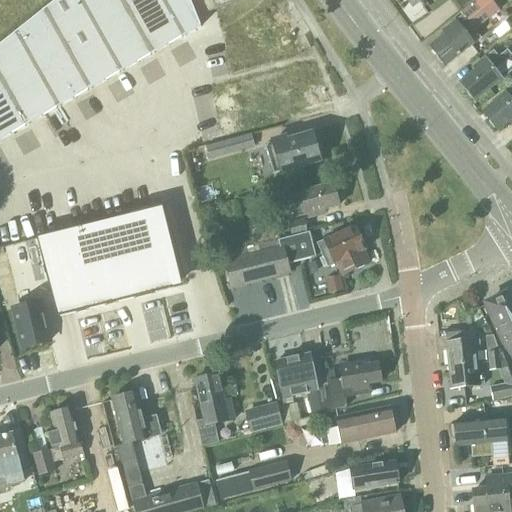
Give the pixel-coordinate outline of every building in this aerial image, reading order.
[(56,0),(0,45),(0,141),(201,28),(197,18),(193,8),(189,0),(56,0)] [(189,0),(193,8),(211,0),(215,11),(242,0),(189,0)] [(405,0),(413,10),(428,0),(405,0)] [(454,0),(461,10),(473,0),(454,0)] [(445,35),(429,48),(445,68),(472,46),(463,33),(469,28),(462,18),(455,23),(454,22),(442,31),(445,35)] [(483,60),(471,69),(473,72),(458,84),(474,103),(501,82),(500,81),(509,74),(492,53),(483,61),(483,60)] [(511,88),(482,113),(497,132),(508,124),(510,127),(511,125),(511,88)] [(274,145),(266,148),(273,175),(276,174),(319,162),(318,158),(321,155),(319,148),(315,147),(312,135),(286,142),(285,138),(274,142),(274,145)] [(223,157),(234,154),(231,141),(220,144),(223,157)] [(302,194),(292,197),(297,217),(307,215),(308,219),(325,214),(324,210),(338,207),(333,186),(302,194)] [(154,210),(36,239),(56,319),(174,289),(154,210)] [(248,229),(252,247),(279,240),(275,222),(248,229)] [(304,222),(289,226),(292,237),(307,233),(304,222)] [(354,228),(324,242),(334,265),(336,264),(342,277),(368,264),(362,251),(364,250),(354,228)] [(281,241),(283,248),(225,263),(229,281),(231,290),(290,276),(287,266),(317,258),(311,234),(281,241)] [(511,295),(507,294),(485,306),(487,309),(503,345),(511,358),(511,295)] [(40,303),(13,310),(22,349),(49,342),(40,303)] [(445,333),(448,368),(477,365),(476,353),(480,352),(479,342),(460,344),(459,331),(445,333)] [(491,337),(486,338),(487,354),(498,353),(491,337)] [(498,353),(487,354),(488,364),(499,363),(498,353)] [(276,363),(279,382),(283,401),(317,393),(312,375),(312,370),(315,369),(313,360),(310,361),(309,359),(309,356),(276,363)] [(339,370),(341,382),(329,383),(332,412),(349,410),(347,398),(363,396),(368,395),(367,387),(380,385),(377,365),(363,368),(362,363),(349,365),(350,369),(339,370)] [(498,371),(500,371),(500,370),(499,363),(488,364),(489,372),(498,371)] [(478,377),(477,365),(448,368),(450,390),(483,386),(482,377),(478,377)] [(232,402),(224,404),(218,376),(206,379),(206,375),(197,377),(198,381),(194,382),(205,429),(237,423),(232,402)] [(503,385),(490,388),(493,402),(511,397),(511,383),(511,384),(503,385)] [(155,418),(143,422),(135,394),(111,401),(119,429),(124,446),(160,436),(155,418)] [(331,415),(325,394),(305,399),(311,420),(331,415)] [(253,412),(258,433),(281,427),(276,405),(253,412)] [(389,410),(346,419),(336,421),(341,446),(351,444),(395,435),(389,410)] [(50,451),(33,456),(39,478),(57,473),(54,463),(63,460),(63,461),(83,456),(80,443),(71,411),(50,417),(54,431),(48,433),(53,451),(50,451)] [(483,421),(454,425),(456,449),(486,446),(486,445),(497,444),(494,422),(483,423),(483,421)] [(12,435),(0,438),(0,466),(19,462),(12,435)] [(293,483),(287,463),(216,483),(221,502),(293,483)] [(363,471),(350,472),(354,492),(397,486),(397,484),(399,482),(398,476),(395,475),(394,464),(363,468),(363,471)] [(474,511),(508,511),(508,500),(511,499),(511,477),(492,480),(493,492),(473,494),(474,511)] [(197,511),(216,507),(210,483),(199,485),(199,483),(185,487),(146,498),(142,485),(128,489),(134,511),(197,511)] [(346,510),(349,510),(349,511),(401,511),(399,497),(362,505),(360,497),(344,501),(346,510)]
